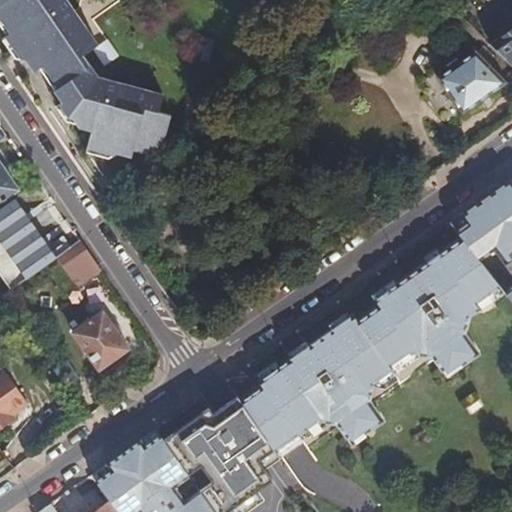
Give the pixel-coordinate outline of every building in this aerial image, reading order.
[(0,0),(0,15),(12,31),(6,35),(14,47),(70,10),(63,0),(0,0)] [(53,50),(84,29),(78,21),(70,10),(14,47),(23,60),(32,73),(37,69),(44,65),(43,63),(56,54),(53,50)] [(0,26),(6,35),(12,31),(0,15),(0,26)] [(511,28),(491,44),(511,63),(511,28)] [(105,150),(110,152),(130,157),(131,152),(134,145),(160,151),(169,117),(158,112),(162,97),(97,79),(82,58),(97,47),(84,29),(53,50),(56,54),(43,63),(44,65),(59,86),(52,91),(60,102),(75,123),(79,129),(90,132),(87,145),(97,148),(98,142),(106,144),(105,150)] [(0,40),(14,59),(23,60),(14,47),(6,35),(0,39),(0,40)] [(205,40),(198,62),(208,64),(214,42),(205,40)] [(482,43),(437,75),(463,113),(508,81),(482,43)] [(59,86),(44,65),(37,69),(52,91),(59,86)] [(75,123),(60,102),(55,107),(65,122),(75,123)] [(187,107),(182,124),(190,125),(194,109),(187,107)] [(102,157),(110,152),(105,150),(106,144),(98,142),(97,148),(87,145),(85,152),(102,157)] [(158,159),(160,151),(134,145),(131,152),(158,159)] [(0,200),(17,188),(0,163),(0,200)] [(127,174),(117,181),(129,197),(139,190),(127,174)] [(511,176),(449,222),(461,238),(479,260),(494,249),(511,273),(511,286),(506,292),(511,300),(511,176)] [(57,257),(80,241),(69,224),(33,248),(45,266),(57,257)] [(264,435),(274,451),(286,442),(294,436),(316,420),(336,424),(345,437),(362,426),(366,432),(383,420),(368,401),(372,383),(391,369),(388,365),(407,351),(433,357),(441,369),(457,357),(462,364),(478,352),(464,332),(467,316),(479,307),(475,302),(499,285),(479,260),(461,238),(405,277),(412,286),(395,298),(388,290),(374,299),(379,305),(357,320),(352,315),(306,347),(312,355),(295,367),(289,359),(256,382),(260,387),(250,393),(239,401),(264,435)] [(80,241),(57,257),(76,286),(100,270),(80,241)] [(405,277),(388,290),(395,298),(412,286),(405,277)] [(72,332),(97,368),(128,347),(102,311),(72,332)] [(306,347),(289,359),(295,367),(312,355),(306,347)] [(2,422),(10,416),(26,404),(2,369),(0,370),(0,428),(5,425),(2,422)] [(274,451),(239,401),(236,397),(212,413),(206,405),(159,438),(186,478),(202,467),(213,483),(201,491),(215,511),(222,511),(269,480),(262,469),(278,458),(274,451)] [(2,422),(5,425),(13,419),(10,416),(2,422)] [(155,430),(90,475),(108,501),(115,511),(134,511),(186,478),(159,438),(155,430)] [(215,511),(201,491),(170,511),(215,511)] [(115,511),(108,501),(92,511),(115,511)] [(57,511),(51,503),(37,511),(57,511)]
